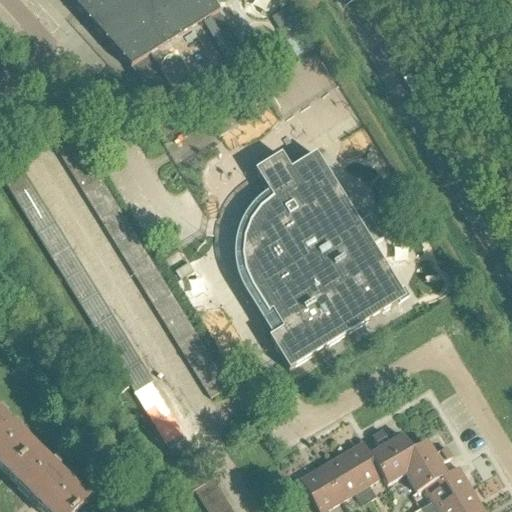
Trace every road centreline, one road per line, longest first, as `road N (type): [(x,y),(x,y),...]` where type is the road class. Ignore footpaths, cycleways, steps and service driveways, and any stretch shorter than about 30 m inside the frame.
road 1 (residential): [(511,473),(440,353),(309,430),(290,422),(87,97),(42,48)]
road 2 (secondary): [(511,271),(349,0)]
